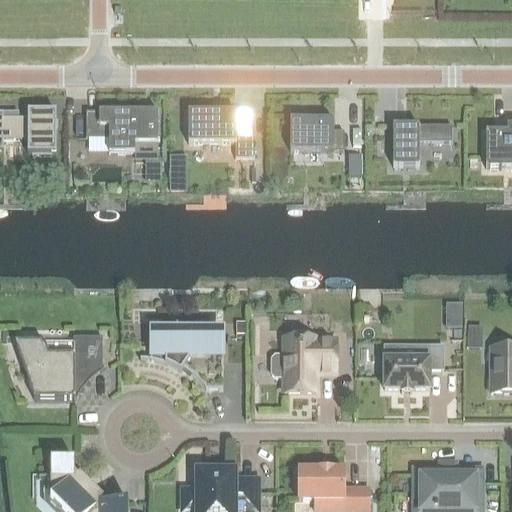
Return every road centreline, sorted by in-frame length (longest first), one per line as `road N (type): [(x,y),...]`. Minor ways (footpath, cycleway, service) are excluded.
road 1 (tertiary): [(98,76),(511,76)]
road 2 (residential): [(511,438),(167,438)]
road 3 (residential): [(165,422),(146,406),(130,407),(111,433),(121,455),(136,461),(153,458),(167,438)]
